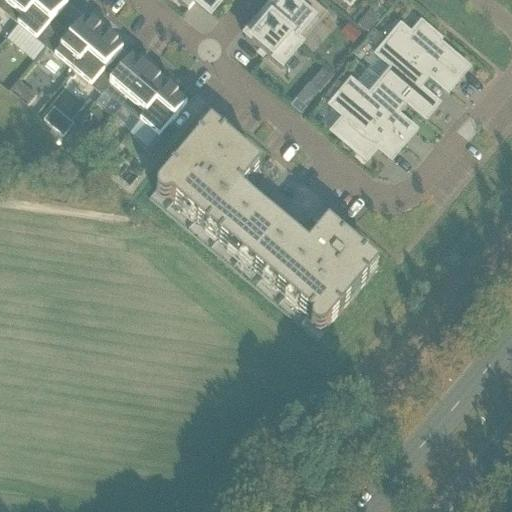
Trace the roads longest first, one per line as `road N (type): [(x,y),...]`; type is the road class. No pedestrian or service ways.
road 1 (residential): [(511,77),(422,188),(398,204),(366,197),(199,55)]
road 2 (secondary): [(511,340),(366,511)]
road 3 (unclassified): [(139,221),(0,200)]
